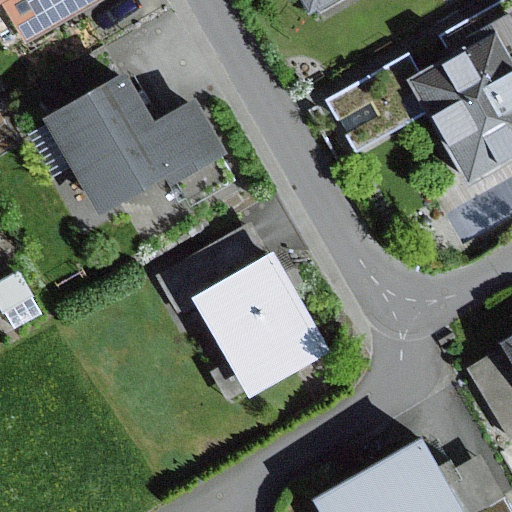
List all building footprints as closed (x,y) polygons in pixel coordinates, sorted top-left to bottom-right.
[(68,19),(57,0),(7,0),(30,40),(68,19)] [(57,0),(68,19),(102,0),(57,0)] [(288,0),(302,24),(344,0),(288,0)] [(511,0),(507,0),(477,17),(511,78),(511,0)] [(420,121),(461,194),(511,165),(511,78),(477,17),(433,41),(445,62),(416,78),(404,57),(321,105),(352,160),(420,121)] [(135,59),(48,108),(54,118),(79,162),(105,209),(170,173),(174,180),(177,178),(192,204),(238,178),(223,151),(234,145),(202,89),(164,111),(135,59)] [(79,162),(54,118),(30,131),(55,176),(79,162)] [(254,220),(183,260),(200,289),(270,248),(254,220)] [(181,312),(205,298),(238,355),(254,384),(258,390),(342,341),(283,240),(270,248),(200,289),(183,260),(159,274),(181,312)] [(44,313),(20,269),(0,279),(0,299),(16,328),(44,313)] [(511,339),(511,341),(472,366),(511,431),(511,331),(508,334),(511,339)] [(254,384),(238,355),(212,369),(228,399),(254,384)] [(320,491),(332,511),(511,511),(511,499),(510,495),(480,511),(450,458),(432,427),(320,491)] [(455,455),(450,458),(480,511),(510,495),(484,449),(459,463),(455,455)]
